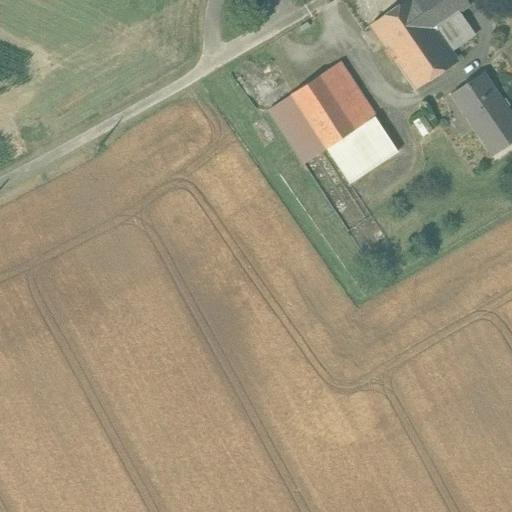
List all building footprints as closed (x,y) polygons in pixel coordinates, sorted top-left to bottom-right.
[(409,0),(371,25),(415,90),(459,62),(452,52),(436,29),(460,12),(470,6),(465,0),(409,0)] [(436,29),(452,52),(476,36),(460,12),(436,29)] [(339,64),(268,111),(303,164),(326,149),(375,117),(339,64)] [(511,142),(511,116),(483,74),(452,95),(493,155),(511,142)] [(375,117),(326,149),(349,184),(397,152),(375,117)]
